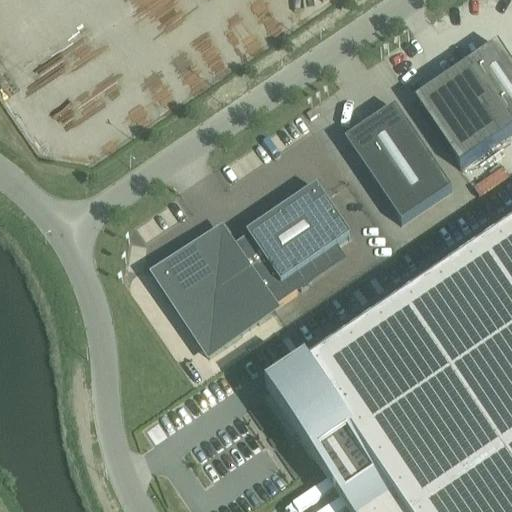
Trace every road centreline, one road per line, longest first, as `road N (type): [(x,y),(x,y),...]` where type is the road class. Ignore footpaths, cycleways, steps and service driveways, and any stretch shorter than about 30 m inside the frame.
road 1 (unclassified): [(59,230),(404,0)]
road 2 (unclassified): [(59,230),(88,281),(113,459),(137,511)]
